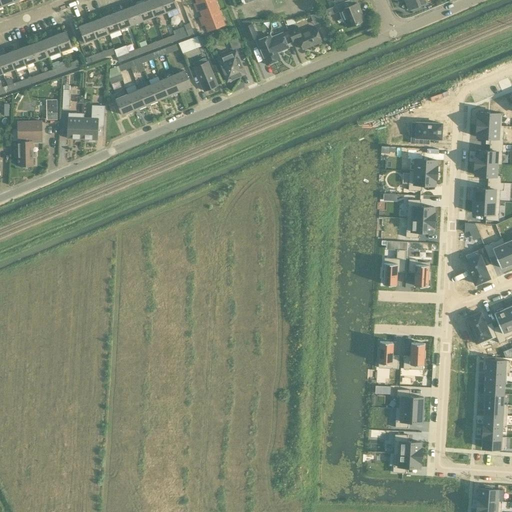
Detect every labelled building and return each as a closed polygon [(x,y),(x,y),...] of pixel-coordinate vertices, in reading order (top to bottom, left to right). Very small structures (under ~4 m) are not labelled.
[(147,0),(136,4),(142,21),(154,16),(147,0)] [(160,0),(147,0),(154,16),(165,12),(160,0)] [(160,0),(165,12),(177,8),(174,0),(160,0)] [(200,10),(202,17),(218,11),(214,0),(205,0),(194,4),(196,11),(200,10)] [(428,2),(427,0),(404,0),(408,9),(428,2)] [(347,27),(364,20),(357,3),(346,8),(343,1),(333,5),(336,12),(340,11),(347,27)] [(136,4),(125,9),(131,25),(142,21),(136,4)] [(113,13),(120,29),(131,25),(125,9),(113,13)] [(218,11),(202,17),(199,18),(202,25),(205,24),(208,31),(224,25),(218,11)] [(312,14),(315,24),(323,21),(321,12),(312,14)] [(113,13),(102,17),(108,34),(120,29),(113,13)] [(108,34),(102,17),(90,22),(97,38),(108,34)] [(85,42),(97,38),(90,22),(79,26),(85,42)] [(189,23),(184,25),(184,26),(173,31),(174,34),(176,40),(194,34),(189,23)] [(252,23),(243,27),(249,41),(258,37),(252,23)] [(302,49),(321,42),(315,27),(300,33),(297,26),(287,30),(292,42),(299,40),(302,49)] [(54,35),(60,52),(72,47),(66,31),(54,35)] [(288,48),(282,33),(271,37),(270,35),(256,41),(266,65),(280,59),(277,52),(288,48)] [(162,39),(165,45),(176,40),(174,34),(162,39)] [(54,35),(42,40),(49,56),(60,52),(54,35)] [(198,36),(197,36),(180,42),(184,53),(201,46),(198,36)] [(233,51),(241,48),(236,38),(229,41),(233,51)] [(151,43),(153,49),(165,45),(162,39),(151,43)] [(31,44),(37,61),(49,56),(42,40),(31,44)] [(139,47),(142,53),(153,49),(151,43),(139,47)] [(19,48),(26,65),(37,61),(31,44),(19,48)] [(161,49),(164,55),(165,54),(178,49),(176,44),(175,44),(161,49)] [(115,53),(113,47),(102,51),(104,57),(115,53)] [(128,52),(130,58),(142,53),(139,47),(128,52)] [(19,48),(8,53),(14,69),(26,65),(19,48)] [(161,49),(150,53),(152,59),(158,57),(159,60),(166,57),(165,54),(164,55),(161,49)] [(104,57),(102,51),(89,56),(91,62),(104,57)] [(130,58),(128,52),(116,56),(119,62),(130,58)] [(235,52),(217,58),(219,64),(219,65),(220,65),(224,73),(227,81),(237,77),(236,75),(243,72),(235,52)] [(14,69),(8,53),(0,55),(0,66),(3,74),(14,69)] [(138,58),(141,63),(142,63),(152,59),(150,53),(138,58)] [(138,58),(127,62),(129,68),(130,67),(137,65),(139,70),(144,68),(142,63),(141,63),(138,58)] [(65,64),(67,70),(79,66),(77,60),(65,64)] [(63,61),(52,64),(53,69),(56,74),(67,70),(65,64),(65,65),(63,61)] [(117,66),(120,71),(129,68),(127,62),(117,66)] [(203,91),(216,85),(206,62),(194,67),(203,91)] [(123,80),(120,71),(117,66),(109,69),(109,78),(108,78),(110,84),(123,80)] [(53,69),(47,71),(42,73),(44,79),(56,74),(53,69)] [(172,75),(179,91),(191,86),(184,71),(172,75)] [(42,73),(30,77),(32,83),(44,79),(42,73)] [(172,75),(161,80),(168,96),(179,91),(172,75)] [(32,83),(30,77),(19,81),(21,87),(32,83)] [(161,80),(150,85),(156,101),(168,96),(161,80)] [(7,85),(9,91),(21,87),(19,81),(7,85)] [(7,85),(0,87),(0,94),(9,91),(7,85)] [(138,89),(145,105),(156,101),(150,85),(138,89)] [(127,94),(134,110),(145,105),(138,89),(127,94)] [(122,115),(134,110),(127,94),(115,99),(122,115)] [(57,99),(46,100),(46,119),(57,119),(57,99)] [(84,113),(83,113),(82,139),(89,139),(89,141),(94,141),(95,139),(97,139),(97,124),(104,125),(105,106),(92,105),(91,118),(83,118),(84,113)] [(477,117),(476,124),(501,126),(501,125),(502,113),(478,112),(477,117)] [(83,113),(68,113),(67,138),(82,139),(83,113)] [(33,165),(32,149),(32,142),(42,142),(42,120),(17,120),(18,141),(18,149),(15,149),(14,150),(14,156),(15,157),(18,157),(18,159),(17,159),(17,161),(18,161),(19,165),(21,165),(21,166),(23,168),(29,168),(30,166),(30,165),(33,165)] [(412,122),(410,143),(426,144),(427,138),(430,138),(441,139),(441,124),(412,122)] [(476,124),(476,131),(477,131),(476,137),(490,137),(489,144),(502,145),(503,125),(501,125),(501,126),(476,124)] [(475,155),(474,162),(496,163),(496,164),(501,164),(502,145),(489,144),(489,150),(476,150),(475,155)] [(414,171),(436,172),(437,165),(436,165),(436,160),(415,159),(414,171)] [(474,162),(474,169),(475,169),(474,175),(488,175),(487,182),(500,182),(500,179),(501,175),(496,175),(496,164),(496,163),(474,162)] [(409,171),(408,190),(421,191),(421,184),(435,185),(435,180),(436,180),(436,172),(414,171),(409,171)] [(472,190),(472,198),(473,198),(473,200),(499,201),(500,190),(503,190),(503,182),(500,182),(487,182),(487,188),(474,187),(473,190),(472,190)] [(408,199),(407,218),(434,219),(434,212),(433,212),(433,207),(420,206),(420,200),(408,199)] [(473,200),(472,212),(486,213),(485,220),(498,220),(499,201),(473,200)] [(407,218),(406,237),(418,238),(419,231),(432,232),(432,227),(433,227),(434,219),(407,218)] [(475,223),(464,222),(464,233),(469,231),(477,227),(475,223)] [(502,238),(484,246),(484,247),(489,258),(495,255),(500,268),(511,263),(503,243),(504,243),(502,238)] [(511,239),(504,243),(503,243),(511,263),(511,262),(511,239)] [(467,259),(465,260),(465,262),(466,261),(469,268),(468,269),(471,276),(472,276),(475,283),(474,283),(475,284),(476,283),(488,278),(488,279),(489,278),(489,277),(484,265),(491,262),(489,258),(484,247),(465,255),(467,259)] [(382,269),(382,277),(383,277),(383,284),(396,285),(396,271),(404,272),(405,250),(397,249),(396,258),(384,258),(383,269),(382,269)] [(409,259),(408,272),(415,272),(414,286),(427,286),(427,279),(429,279),(429,272),(428,272),(428,262),(416,262),(416,259),(409,259)] [(499,325),(493,328),(496,336),(499,343),(506,340),(505,337),(511,333),(511,324),(505,308),(503,309),(503,308),(496,311),(496,312),(494,313),(499,325)] [(480,313),(466,319),(477,344),(496,336),(493,328),(491,323),(486,326),(480,313)] [(378,348),(378,355),(379,355),(378,367),(398,368),(398,355),(392,355),(393,342),(380,341),(379,348),(378,348)] [(404,356),(403,369),(423,370),(423,358),(424,358),(425,351),(424,351),(424,343),(411,343),(410,356),(404,356)] [(511,354),(509,348),(503,351),(505,357),(511,357),(511,354)] [(486,359),(485,371),(506,372),(509,373),(509,360),(486,359)] [(485,371),(484,382),(503,383),(506,383),(506,372),(485,371)] [(484,382),(484,393),(485,393),(485,392),(503,393),(503,383),(484,382)] [(397,389),(396,396),(398,396),(398,407),(398,408),(422,409),(423,396),(410,396),(410,389),(397,389)] [(485,393),(484,403),(502,404),(503,393),(485,392),(485,393)] [(484,403),(484,414),(506,415),(507,404),(502,404),(484,403)] [(396,407),(395,427),(408,428),(408,421),(422,422),(422,419),(423,419),(423,412),(422,411),(422,409),(398,408),(398,407),(396,407)] [(483,424),(483,425),(501,426),(506,427),(506,415),(484,414),(483,424)] [(483,424),(482,436),(483,436),(500,437),(500,436),(501,426),(483,425),(483,424)] [(394,433),(393,454),(397,454),(397,453),(421,454),(421,446),(420,446),(421,441),(407,440),(407,434),(394,433)] [(482,436),(482,447),(487,448),(487,449),(494,449),(494,448),(505,449),(505,436),(500,436),(500,437),(483,436),(482,436)] [(393,465),(392,472),(405,472),(406,466),(419,467),(419,462),(420,462),(421,454),(397,453),(397,454),(396,465),(393,465)] [(477,499),(477,500),(497,501),(497,500),(498,489),(492,489),(492,487),(485,487),(484,488),(479,488),(478,499),(477,499)] [(477,500),(476,510),(499,511),(500,511),(502,501),(497,500),(497,501),(477,500)]
